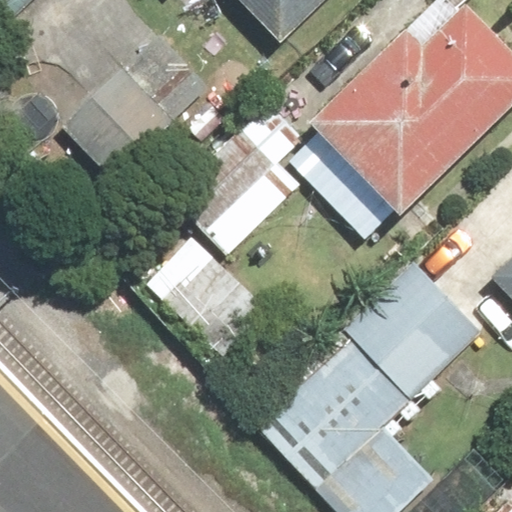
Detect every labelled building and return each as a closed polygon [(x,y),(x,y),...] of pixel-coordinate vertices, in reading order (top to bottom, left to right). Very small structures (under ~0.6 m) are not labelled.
[(0,0),(0,24),(25,0),(0,0)] [(252,0),(294,44),(340,0),(252,0)] [(511,20),(493,0),(452,0),(330,114),(431,222),(511,146),(511,20)] [(159,25),(61,117),(129,189),(227,98),(159,25)] [(246,125),(177,190),(217,233),(286,168),(246,125)] [(267,308),(203,243),(158,287),(222,352),(267,308)] [(414,249),(251,401),(325,480),(488,328),(414,249)] [(511,260),(503,269),(511,279),(511,260)] [(511,476),(478,441),(434,482),(402,511),(489,511),(511,490),(511,476)] [(511,511),(511,499),(498,511),(511,511)]
